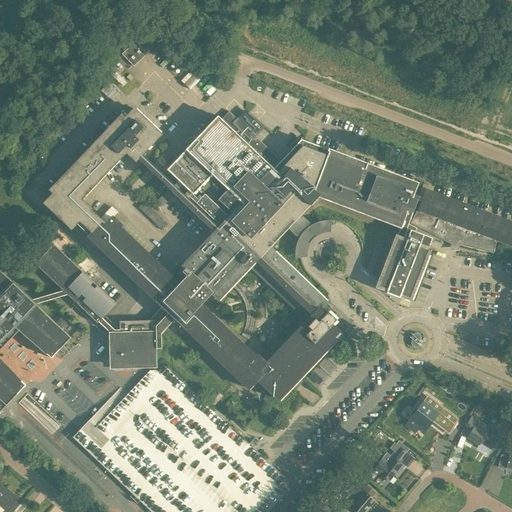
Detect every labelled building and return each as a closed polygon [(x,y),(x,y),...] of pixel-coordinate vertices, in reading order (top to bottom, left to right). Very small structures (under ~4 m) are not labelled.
[(133,67),(147,54),(135,41),(134,40),(129,35),(118,44),(123,50),(124,49),(125,51),(122,54),(133,67)] [(193,75),(190,72),(182,81),(191,90),(203,77),(198,73),(196,75),(195,74),(193,75)] [(116,92),(108,83),(100,90),(109,99),(116,92)] [(142,108),(165,129),(172,121),(148,101),(142,108)] [(167,171),(168,173),(179,183),(175,187),(161,173),(158,171),(152,165),(142,155),(162,134),(143,117),(134,108),(125,118),(122,115),(50,190),(54,193),(44,203),(72,229),(74,226),(80,220),(93,232),(92,232),(88,237),(136,282),(145,291),(162,306),(148,320),(120,321),(120,334),(111,335),(112,367),(154,366),(154,349),(161,348),(161,335),(175,320),(248,390),(257,380),(279,401),(290,390),(296,383),(302,377),(340,337),(342,334),(333,326),(337,321),(329,312),(325,316),(320,311),(323,308),(328,303),(271,248),(283,232),(288,226),(290,228),(289,229),(290,230),(293,232),(297,236),(298,235),(300,238),(305,232),(310,227),(308,224),(309,223),(302,217),(301,216),(300,217),(298,215),(309,205),(311,206),(320,197),(372,217),(401,228),(399,232),(397,237),(397,236),(386,264),(379,281),(378,284),(377,288),(387,292),(387,293),(391,295),(400,298),(401,297),(404,298),(411,301),(417,285),(431,250),(429,249),(430,245),(433,239),(416,232),(415,232),(417,228),(408,224),(413,213),(418,201),(421,202),(418,209),(421,210),(419,213),(417,212),(410,224),(427,232),(451,244),(453,241),(457,242),(460,244),(460,246),(493,254),(496,243),(494,242),(495,239),(511,245),(511,222),(427,190),(424,198),(413,194),(417,184),(379,169),(301,140),(274,169),(270,165),(277,158),(278,158),(228,111),(228,112),(225,116),(221,119),(218,116),(213,122),(208,127),(199,137),(186,151),(167,171)] [(453,241),(451,244),(447,251),(458,251),(460,246),(460,244),(457,242),(453,241)] [(68,295),(97,323),(116,303),(54,244),(35,264),(63,291),(31,300),(26,295),(25,296),(22,293),(23,292),(0,270),(0,399),(6,406),(26,385),(22,381),(22,380),(0,357),(0,350),(8,342),(19,331),(46,355),(47,354),(51,358),(71,338),(35,304),(68,295)] [(86,258),(80,264),(85,269),(91,264),(86,258)] [(413,335),(412,336),(413,336),(411,339),(412,340),(412,341),(411,341),(411,342),(411,343),(411,344),(411,345),(412,345),(412,346),(413,347),(414,347),(414,348),(415,348),(416,348),(417,348),(418,348),(418,347),(419,347),(420,346),(417,344),(419,342),(420,342),(419,341),(420,341),(420,340),(420,339),(421,339),(421,338),(420,338),(420,337),(420,336),(419,335),(418,335),(418,334),(417,334),(416,334),(415,334),(414,334),(414,335),(413,335)] [(125,392),(121,388),(100,409),(87,424),(84,427),(80,431),(73,438),(70,441),(131,498),(145,511),(270,511),(285,496),(278,490),(286,481),(272,468),(269,465),(266,463),(250,447),(167,370),(161,376),(153,369),(146,377),(143,380),(129,395),(125,392)] [(207,399),(214,406),(223,397),(215,390),(207,399)] [(262,400),(265,403),(272,396),(268,392),(265,396),(265,397),(262,400)] [(438,423),(451,433),(459,419),(440,405),(435,410),(424,402),(407,425),(413,430),(416,427),(423,432),(432,421),(437,425),(438,423)] [(479,416),(483,408),(478,404),(473,412),(479,416)] [(480,442),(491,449),(498,438),(487,431),(489,427),(471,417),(469,420),(465,428),(471,432),(467,438),(478,445),(480,442)] [(501,435),(505,438),(511,426),(507,424),(501,435)] [(511,445),(508,456),(501,455),(497,467),(511,471),(511,445)] [(386,454),(382,459),(368,476),(374,481),(379,475),(388,482),(396,472),(398,474),(404,467),(399,463),(407,454),(399,448),(391,458),(386,454)] [(0,505),(6,510),(3,511),(13,511),(22,501),(0,481),(0,505)] [(365,511),(374,502),(370,499),(375,493),(366,486),(358,496),(359,497),(351,508),(355,511),(365,511)]
